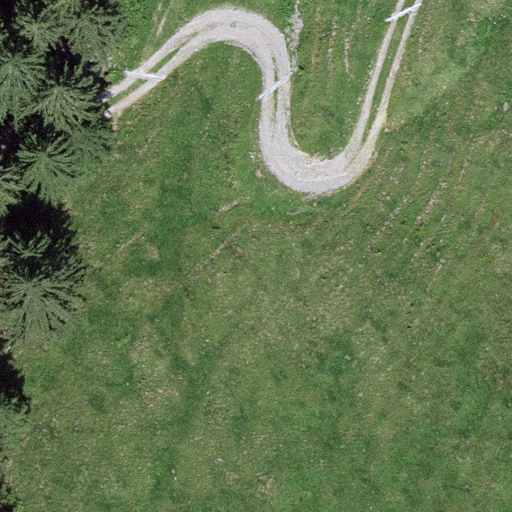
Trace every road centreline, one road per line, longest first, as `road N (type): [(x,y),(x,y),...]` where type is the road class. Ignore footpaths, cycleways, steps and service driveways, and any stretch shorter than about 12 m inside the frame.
road 1 (track): [(147,81),(195,32),(222,22),(248,28),(271,46),(282,155),(302,176),(326,178),(348,169),(364,147),(410,0)]
road 2 (track): [(0,164),(147,81)]
